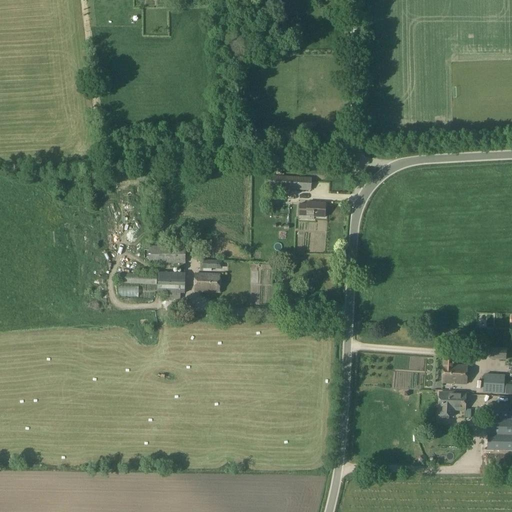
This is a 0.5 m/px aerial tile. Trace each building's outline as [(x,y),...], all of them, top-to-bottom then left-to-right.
[(311,179),(269,176),(268,193),(282,194),(282,190),(311,192),(311,179)] [(307,205),(299,204),(298,220),(313,221),(314,217),(324,218),(325,204),(307,203),(307,205)] [(185,241),(148,241),(148,263),(185,264),(185,241)] [(221,270),(221,262),(201,261),(200,269),(202,269),(202,271),(210,272),(211,270),(221,270)] [(184,294),(185,274),(158,273),(158,275),(119,274),(119,284),(157,286),(157,293),(166,294),(165,301),(180,302),(180,294),(184,294)] [(219,275),(195,274),(194,292),(218,293),(219,275)] [(288,302),(289,296),(282,296),(282,301),(278,305),(285,305),(288,302)] [(490,349),(490,360),(505,360),(506,350),(490,349)] [(466,384),(466,366),(453,366),(454,358),(443,358),(442,383),(466,384)] [(504,376),(483,375),(482,393),(503,395),(504,376)] [(439,416),(440,416),(440,418),(441,420),(442,420),(446,421),(448,420),(448,419),(449,416),(453,416),(453,411),(464,411),(465,394),(439,393),(439,410),(439,416)] [(511,404),(511,405),(511,404),(488,404),(487,450),(511,451),(511,404)]
